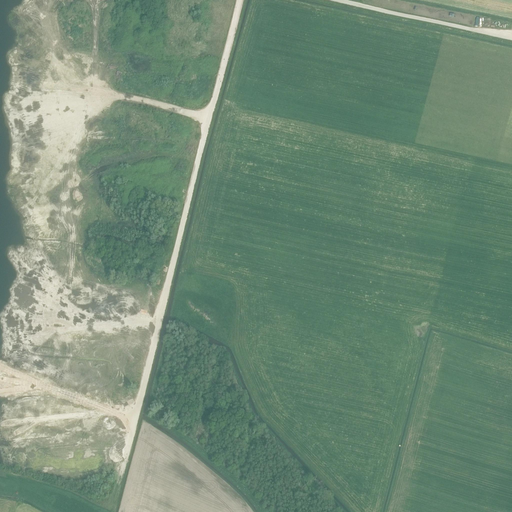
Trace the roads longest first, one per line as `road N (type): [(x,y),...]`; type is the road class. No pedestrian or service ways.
road 1 (track): [(241,0),(111,508)]
road 2 (unclassified): [(511,44),(326,0)]
road 3 (track): [(210,118),(114,95),(92,99),(89,111)]
